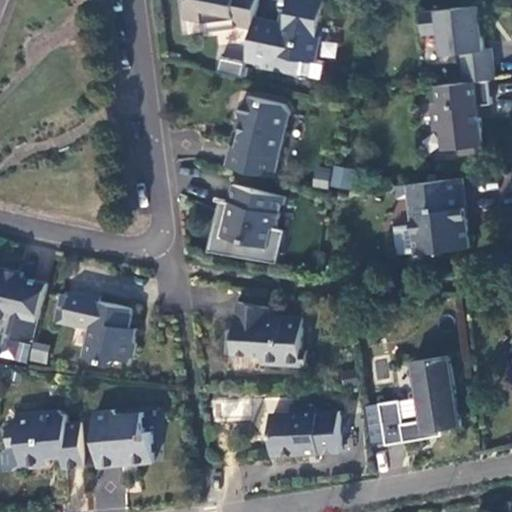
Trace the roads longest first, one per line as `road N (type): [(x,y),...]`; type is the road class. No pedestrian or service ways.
road 1 (residential): [(0,219),(158,242),(138,0)]
road 2 (residential): [(276,498),(511,453)]
